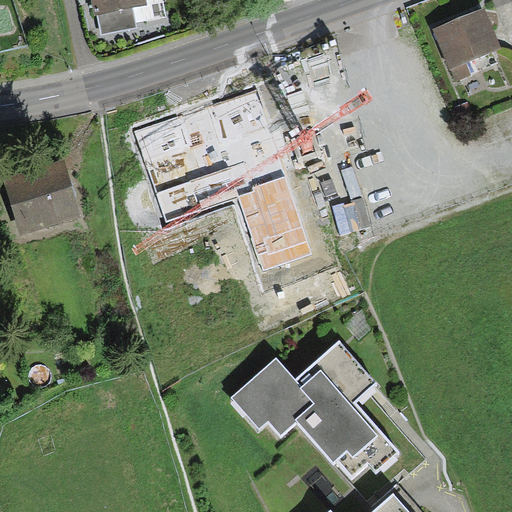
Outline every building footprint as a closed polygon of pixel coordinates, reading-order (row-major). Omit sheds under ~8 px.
[(148,11),(145,0),(90,0),(94,20),(98,20),(101,39),(138,32),(134,13),(148,11)] [(502,50),(486,10),(434,31),(455,82),(473,75),(469,64),(502,50)] [(328,292),(258,89),(131,132),(163,225),(234,201),(272,311),(301,301),(328,292)] [(66,167),(4,184),(20,241),(81,224),(66,167)] [(276,367),(231,406),(260,439),(269,431),(281,445),(297,432),(334,474),(338,471),(353,488),(369,474),(377,483),(401,462),(358,412),(379,395),(341,352),(296,391),(276,367)] [(420,511),(398,486),(372,508),(374,511),(385,511),(395,503),(403,511),(420,511)] [(403,511),(395,503),(385,511),(403,511)]
